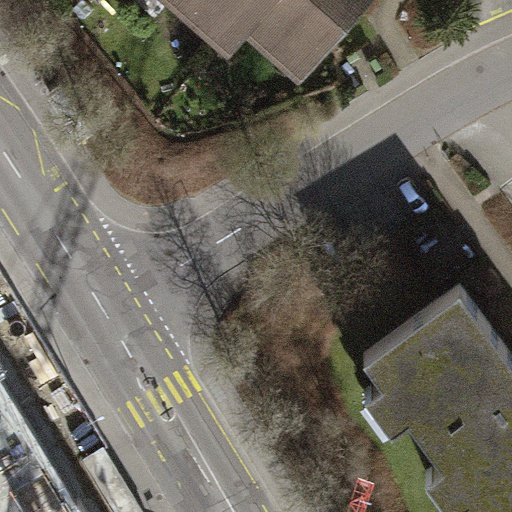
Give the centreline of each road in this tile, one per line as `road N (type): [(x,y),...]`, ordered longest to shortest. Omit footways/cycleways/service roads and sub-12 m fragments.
road 1 (residential): [(101,302),(511,71)]
road 2 (secondary): [(101,302),(232,511)]
road 3 (secondary): [(0,147),(101,302)]
